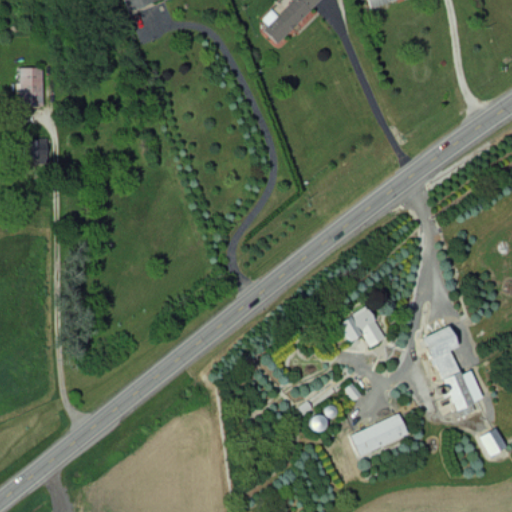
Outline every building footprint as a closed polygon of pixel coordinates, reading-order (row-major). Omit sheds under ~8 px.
[(120,0),(124,12),(161,0),(120,0)] [(290,0),(261,31),(276,45),(318,0),(290,0)] [(365,0),(369,8),(396,0),(365,0)] [(40,68),(18,68),(18,108),(40,108),(40,68)] [(27,140),(27,163),(46,163),(46,140),(27,140)] [(359,335),(367,348),(383,339),(364,307),(337,323),(349,342),(359,335)] [(449,351),(454,349),(446,328),(422,338),(451,413),(470,405),(449,351)] [(356,457),(405,436),(396,415),(347,436),(356,457)] [(503,448),(491,430),(477,439),(489,457),(503,448)]
